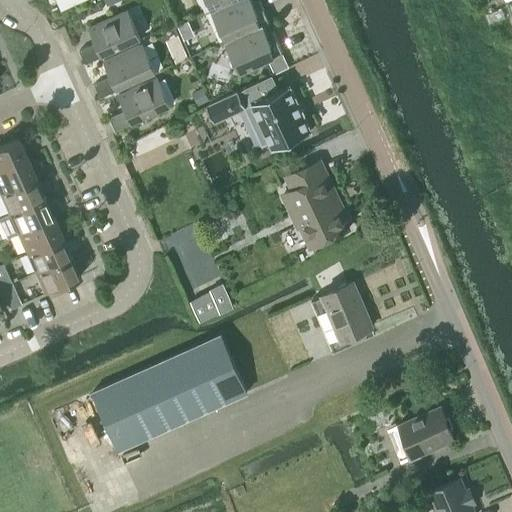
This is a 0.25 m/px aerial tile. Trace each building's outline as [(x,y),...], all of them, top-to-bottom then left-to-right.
[(57,0),(61,9),(82,0),(57,0)] [(208,0),(213,9),(233,0),(208,0)] [(227,40),(263,24),(270,21),(260,0),(256,0),(253,2),(252,0),(233,0),(213,9),(227,40)] [(85,62),(140,37),(127,9),(89,26),(96,41),(79,49),(85,62)] [(282,52),(283,52),(273,29),(266,32),(263,24),(227,40),(240,71),(269,58),(276,73),(289,66),(282,52)] [(155,71),(142,42),(104,59),(111,75),(94,82),(100,96),(155,71)] [(268,142),(271,149),(313,129),(304,112),(305,111),(300,101),(299,101),(291,83),(280,88),(273,74),(207,105),(214,122),(246,108),(262,145),(268,142)] [(109,116),(115,129),(170,105),(157,76),(119,93),(126,109),(109,116)] [(197,105),(208,100),(203,88),(192,92),(197,105)] [(0,168),(27,157),(24,151),(33,148),(29,139),(21,143),(18,137),(0,144),(0,168)] [(30,163),(27,157),(0,168),(0,192),(36,176),(33,171),(41,167),(38,159),(30,163)] [(320,158),(285,175),(292,188),(282,193),(298,226),(300,225),(310,245),(350,226),(340,205),(342,204),(320,158)] [(0,194),(8,213),(45,196),(42,191),(50,187),(47,179),(38,182),(36,176),(0,192),(0,194)] [(0,223),(6,237),(17,232),(53,216),(51,210),(59,206),(55,198),(47,202),(45,196),(8,213),(0,216),(0,223)] [(26,252),(62,235),(60,230),(68,226),(64,218),(56,222),(53,216),(17,232),(26,252)] [(65,242),(62,235),(26,252),(34,272),(71,255),(69,250),(77,246),(73,238),(65,242)] [(43,292),(80,276),(78,270),(86,266),(82,257),(74,261),(71,255),(34,272),(43,292)] [(341,338),(374,324),(355,278),(322,293),(341,338)] [(220,309),(221,310),(233,304),(222,283),(210,288),(211,290),(191,299),(200,318),(220,309)] [(17,295),(6,301),(9,308),(21,303),(17,295)] [(120,448),(248,391),(222,331),(94,389),(120,448)] [(420,449),(454,436),(441,405),(399,422),(408,444),(405,445),(410,456),(421,452),(420,449)] [(283,440),(299,432),(295,425),(279,432),(283,440)] [(474,511),(460,478),(429,491),(437,511),(474,511)]
